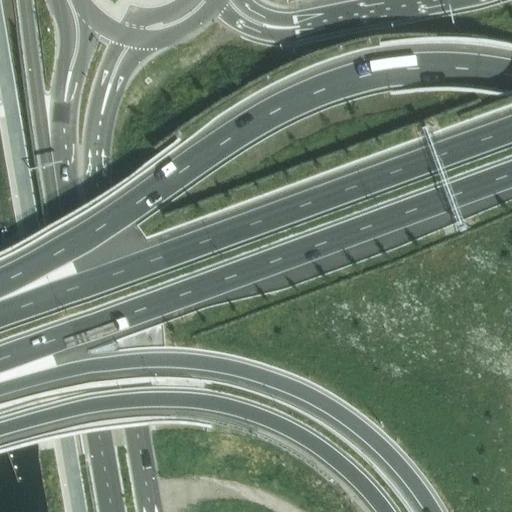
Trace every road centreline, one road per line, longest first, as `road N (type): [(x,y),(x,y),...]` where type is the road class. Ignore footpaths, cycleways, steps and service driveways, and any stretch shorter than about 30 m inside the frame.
road 1 (trunk): [(511,82),(427,73),(333,91),(290,109),(0,303)]
road 2 (trunk): [(511,126),(0,314)]
road 3 (trunk): [(0,356),(511,168)]
road 4 (trunk): [(0,387),(144,357),(253,370),(312,394),(365,431),(432,511)]
road 5 (trunk): [(0,431),(126,403),(187,402),(251,414),(301,434),(385,511)]
road 6 (secondary): [(150,511),(93,176),(95,143)]
road 7 (secondary): [(60,211),(111,511)]
road 8 (secondary): [(24,0),(60,211)]
road 9 (secondary): [(95,143),(129,62),(153,39)]
